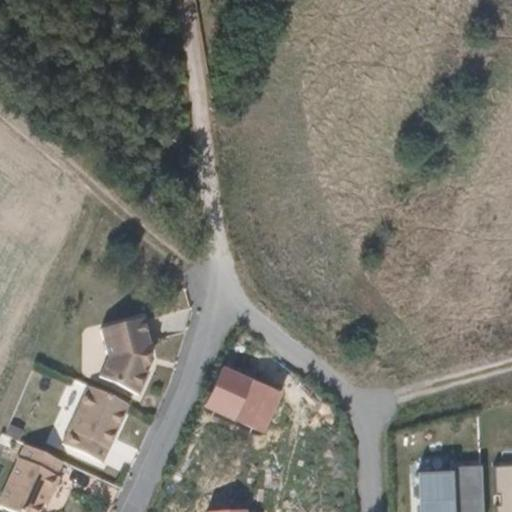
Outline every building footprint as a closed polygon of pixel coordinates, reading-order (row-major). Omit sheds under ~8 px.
[(142,323),(99,336),(108,363),(98,385),(139,403),(148,379),(142,376),(144,352),(149,350),(142,323)] [(275,395),(224,372),(207,409),(258,432),(275,395)] [(102,467),(129,411),(88,394),(63,449),(102,467)] [(60,468),(23,451),(0,505),(0,511),(39,511),(45,499),(51,502),(58,486),(53,483),(60,468)] [(453,472),(420,474),(421,511),(483,511),(482,467),(453,468),(453,472)] [(511,511),(511,469),(494,470),(495,511),(511,511)]
